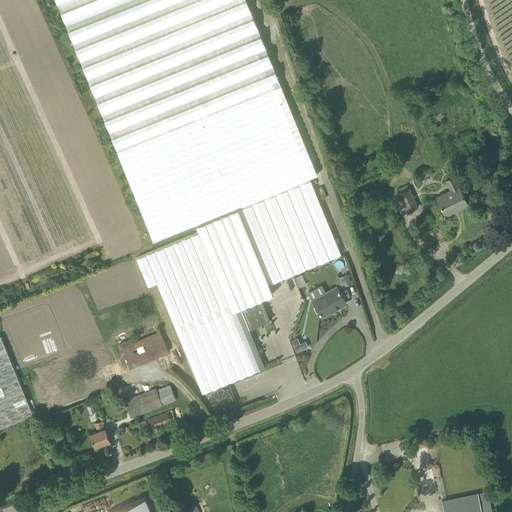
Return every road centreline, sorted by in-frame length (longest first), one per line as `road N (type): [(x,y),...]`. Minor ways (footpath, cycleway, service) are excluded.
road 1 (unclassified): [(34,511),(362,376),(511,245)]
road 2 (unknown): [(388,353),(258,0)]
road 3 (unknown): [(351,511),(367,432),(362,376)]
